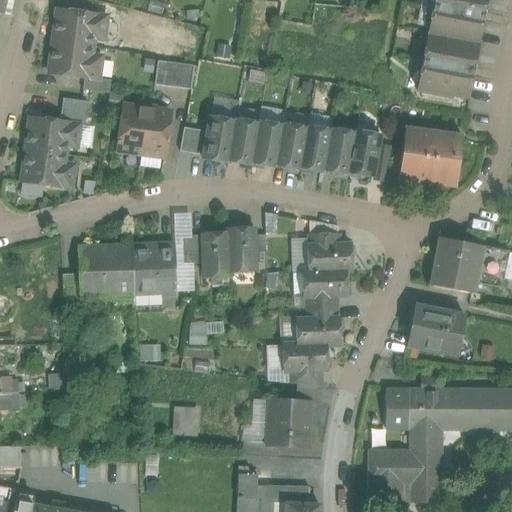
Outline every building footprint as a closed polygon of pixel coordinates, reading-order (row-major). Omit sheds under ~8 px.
[(7,0),(4,14),(14,16),(18,0),(7,0)] [(487,0),(433,0),(427,36),(479,45),(487,0)] [(107,17),(57,11),(49,74),(84,79),(98,81),(99,80),(101,58),(91,57),(94,39),(104,40),(107,17)] [(479,45),(427,36),(417,91),(468,101),(479,45)] [(152,63),(143,62),(141,71),(150,73),(152,63)] [(194,67),(158,62),(154,86),(191,91),(194,67)] [(98,81),(84,79),(83,91),(109,94),(110,89),(111,82),(99,80),(98,81)] [(123,91),(110,89),(109,94),(108,101),(122,103),(123,91)] [(87,102),(63,99),(60,123),(80,126),(79,127),(84,127),(87,102)] [(234,120),(235,120),(238,106),(238,103),(214,99),(210,117),(234,122),(234,120)] [(258,122),(259,122),(261,110),(238,106),(235,120),(258,124),(258,122)] [(170,113),(123,107),(117,152),(164,159),(170,113)] [(261,109),(261,110),(259,122),(282,126),(282,124),(283,124),(285,112),(261,109)] [(440,131),(463,132),(463,112),(441,111),(440,131)] [(234,122),(210,117),(207,133),(203,157),(203,161),(228,165),(228,163),(227,163),(235,122),(234,122)] [(60,123),(30,119),(22,182),(71,189),(74,166),(64,165),(67,147),(77,148),(79,127),(80,126),(60,123)] [(235,120),(234,120),(234,122),(235,122),(227,163),(228,163),(252,167),(252,165),(251,165),(259,124),(258,124),(235,120)] [(259,122),(258,122),(258,124),(259,124),(251,165),(252,165),(276,170),(276,168),(275,168),(283,126),(282,126),(259,122)] [(283,124),(282,124),(282,126),(283,126),(275,168),(276,168),(300,172),(300,170),(299,170),(307,129),(283,124)] [(299,170),(300,170),(323,175),(323,173),(331,131),(330,131),(307,127),(307,129),(299,170)] [(207,133),(184,129),(180,152),(203,157),(207,133)] [(354,133),(330,129),(330,131),(331,131),(323,173),(348,177),(348,175),(347,175),(355,133),(354,133)] [(459,137),(408,130),(405,129),(398,181),(401,181),(415,183),(418,184),(418,183),(432,185),(432,186),(435,186),(452,188),(455,189),(462,137),(459,136),(459,137)] [(380,136),(355,131),(354,133),(355,133),(347,175),(348,175),(371,179),(372,179),(378,146),(380,136)] [(390,148),(378,146),(372,179),(371,179),(371,181),(386,184),(390,148)] [(174,246),(176,293),(192,292),(192,265),(180,265),(179,237),(191,237),(190,214),(173,215),(174,246)] [(253,229),(227,230),(227,234),(228,233),(229,274),(230,274),(254,273),(254,264),(253,237),(253,229)] [(229,274),(228,233),(227,234),(203,234),(203,236),(204,264),(205,279),(230,278),(230,274),(229,274)] [(338,235),(310,236),(310,248),(338,247),(338,235)] [(203,236),(191,237),(192,265),(204,264),(203,236)] [(265,236),(253,237),(254,264),(266,264),(265,236)] [(191,237),(179,237),(180,265),(192,265),(191,237)] [(441,240),(432,287),(475,295),(477,283),(484,248),(441,240)] [(288,272),(301,272),(307,272),(307,248),(306,244),(287,245),(288,272)] [(146,247),(131,248),(133,292),(161,291),(161,296),(176,295),(176,293),(174,246),(156,247),(146,247)] [(310,248),(307,248),(307,272),(307,273),(346,271),(346,272),(352,272),(351,246),(338,247),(310,248)] [(131,248),(79,251),(80,276),(81,303),(82,303),(82,301),(118,299),(118,302),(120,302),(119,293),(131,292),(132,302),(133,302),(133,292),(131,248)] [(484,248),(477,283),(501,287),(508,253),(484,248)] [(346,271),(307,273),(307,272),(301,272),(302,297),(335,296),(347,296),(346,272),(346,271)] [(289,298),(302,297),(301,272),(288,272),(289,298)] [(80,276),(62,277),(64,304),(81,303),(80,276)] [(161,291),(133,292),(133,302),(134,307),(135,307),(161,306),(161,296),(161,291)] [(335,296),(307,297),(307,309),(335,308),(335,296)] [(335,308),(307,309),(308,321),(336,320),(335,308)] [(465,318),(414,308),(407,347),(457,357),(465,318)] [(308,321),(295,322),(296,330),(296,346),(327,345),(327,346),(341,346),(340,320),(336,320),(308,321)] [(189,344),(207,345),(208,333),(223,334),(223,322),(189,321),(189,344)] [(296,346),(296,330),(268,330),(268,347),(282,346),(296,346)] [(327,345),(296,346),(282,346),(283,372),(319,370),(327,370),(327,346),(327,345)] [(319,370),(291,371),(292,384),(297,385),(316,387),(320,388),(319,370)] [(440,380),(421,380),(421,392),(440,392),(440,380)] [(316,387),(297,385),(295,403),(309,404),(315,405),(316,387)] [(194,390),(186,390),(186,403),(194,403),(194,390)] [(421,392),(385,392),(385,429),(410,429),(410,452),(369,452),(369,487),(410,487),(410,504),(441,504),(441,430),(511,430),(511,392),(440,392),(421,392)] [(1,394),(0,394),(0,409),(13,409),(13,394),(1,394)] [(254,401),(253,423),(269,424),(270,401),(254,401)] [(295,403),(270,401),(269,424),(267,444),(267,446),(278,446),(306,448),(309,404),(295,403)] [(195,413),(178,412),(177,429),(194,430),(195,418),(195,417),(195,413)] [(267,444),(269,424),(253,423),(253,428),(243,427),(243,443),(267,444)] [(267,444),(243,443),(242,456),(278,458),(278,446),(267,446),(267,444)] [(0,466),(20,466),(20,446),(0,446),(0,466)] [(269,488),(257,488),(258,476),(249,476),(240,475),(238,511),(286,511),(287,505),(268,504),(269,488)] [(288,489),(269,488),(268,504),(287,505),(288,489)] [(311,489),(288,489),(287,505),(310,506),(311,489)] [(16,494),(0,491),(0,511),(12,511),(15,501),(16,494)] [(15,501),(12,511),(49,511),(50,508),(15,501)]
